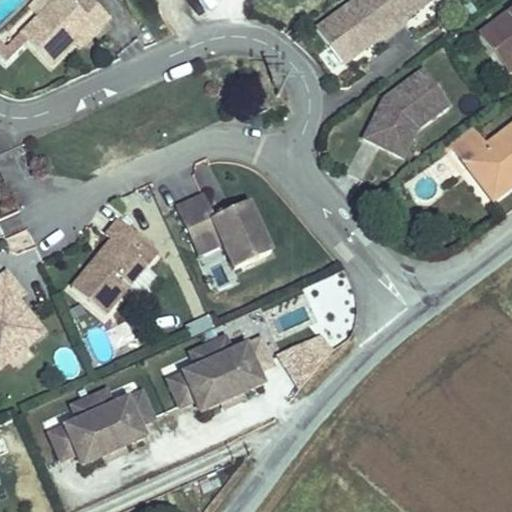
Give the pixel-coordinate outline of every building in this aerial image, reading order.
[(88,35),(106,17),(111,22),(123,11),(111,0),(61,0),(27,34),(58,64),(59,63),(88,35)] [(373,0),(360,0),(320,30),(345,66),(384,38),(386,41),(397,33),(373,0)] [(373,0),(397,33),(409,24),(407,22),(436,0),(373,0)] [(511,8),(476,36),(499,67),(511,57),(511,58),(511,8)] [(93,40),(111,22),(106,17),(88,35),(93,40)] [(505,75),(511,70),(511,58),(511,57),(499,67),(505,75)] [(251,119),(255,81),(225,78),(221,116),(251,119)] [(344,155),(374,170),(389,141),(398,146),(431,122),(405,87),(365,116),(370,124),(367,131),(359,127),(344,155)] [(365,116),(359,127),(367,131),(370,124),(365,116)] [(500,146),(466,172),(490,203),(511,185),(511,127),(496,140),(500,146)] [(500,146),(496,140),(462,167),(466,172),(500,146)] [(382,175),(398,146),(389,141),(374,170),(382,175)] [(220,231),(225,244),(237,271),(273,254),(252,204),(218,219),(208,196),(181,208),(196,242),(220,231)] [(161,254),(124,221),(112,236),(117,241),(105,255),(107,257),(104,260),(102,258),(76,287),(107,315),(161,254)] [(201,255),(225,244),(220,231),(196,242),(201,255)] [(11,276),(0,285),(0,360),(4,358),(10,365),(47,336),(31,315),(28,318),(19,307),(22,304),(29,299),(11,276)] [(28,318),(31,315),(22,304),(19,307),(28,318)] [(298,388),(326,364),(304,337),(275,361),(298,388)] [(227,339),(194,355),(200,369),(171,382),(183,408),(198,401),(203,413),(225,404),(222,398),(241,389),(243,395),(265,385),(259,373),(274,367),(263,341),(234,354),(227,339)] [(0,360),(0,372),(10,365),(4,358),(0,360)] [(241,389),(222,398),(225,404),(227,409),(246,400),(243,395),(241,389)] [(115,407),(109,393),(75,408),(82,423),(53,436),(65,461),(79,455),(85,467),(107,457),(104,451),(122,443),(125,449),(147,439),(141,427),(156,420),(144,394),(115,407)] [(122,443),(104,451),(107,457),(109,462),(127,454),(125,449),(122,443)]
